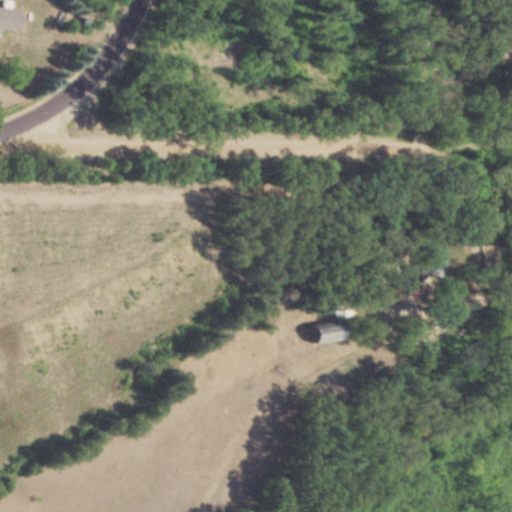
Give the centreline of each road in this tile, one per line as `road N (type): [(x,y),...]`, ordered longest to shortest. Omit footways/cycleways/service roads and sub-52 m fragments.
road 1 (residential): [(0,143),(430,152)]
road 2 (tertiary): [(0,128),(37,117),(99,67),(137,0)]
